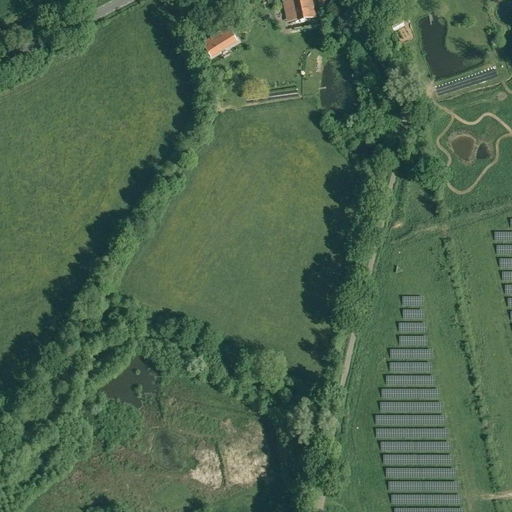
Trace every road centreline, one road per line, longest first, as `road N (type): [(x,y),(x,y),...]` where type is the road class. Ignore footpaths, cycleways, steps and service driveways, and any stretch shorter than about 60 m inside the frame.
road 1 (unclassified): [(319,511),(349,347),(405,121),(352,0)]
road 2 (tertiary): [(0,65),(125,0)]
